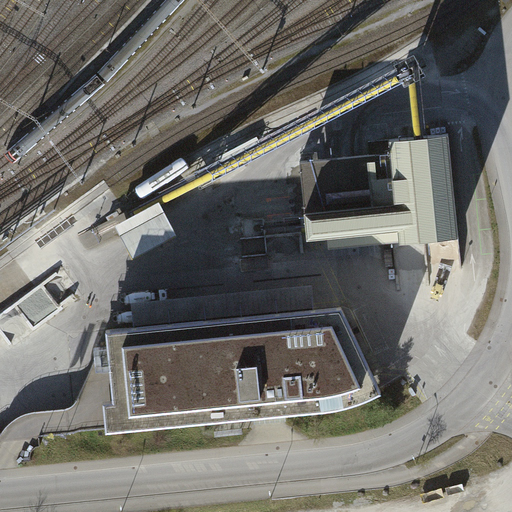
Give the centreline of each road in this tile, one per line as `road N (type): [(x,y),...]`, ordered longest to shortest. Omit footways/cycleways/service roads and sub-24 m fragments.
road 1 (residential): [(0,494),(351,458),(413,439),(476,391)]
road 2 (unknown): [(363,280),(342,116)]
road 3 (residential): [(511,167),(499,105),(511,37)]
